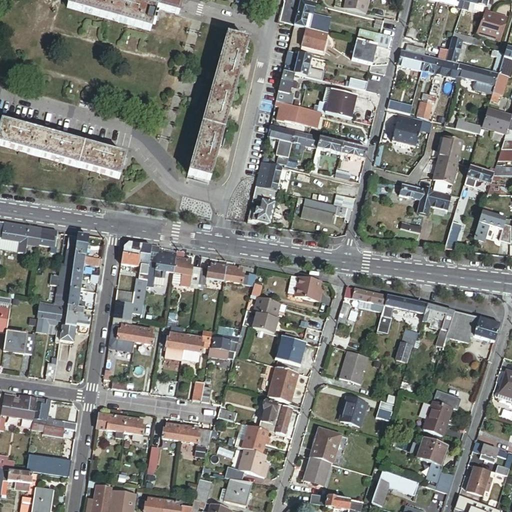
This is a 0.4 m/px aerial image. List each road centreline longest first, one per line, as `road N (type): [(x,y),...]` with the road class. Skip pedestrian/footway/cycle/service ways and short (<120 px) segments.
road 1 (residential): [(408,0),(344,260)]
road 2 (residential): [(275,511),(344,260)]
road 3 (residential): [(278,0),(220,241)]
road 4 (residential): [(447,511),(511,307)]
road 5 (residential): [(117,224),(90,397)]
road 6 (tertiary): [(511,285),(344,260)]
road 7 (residential): [(90,397),(216,416)]
road 8 (tertiary): [(344,260),(220,241)]
